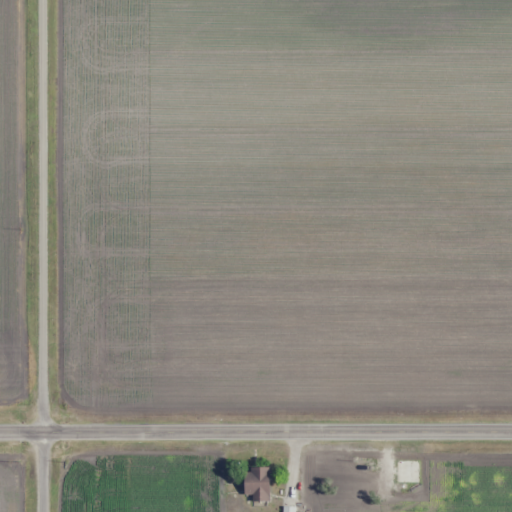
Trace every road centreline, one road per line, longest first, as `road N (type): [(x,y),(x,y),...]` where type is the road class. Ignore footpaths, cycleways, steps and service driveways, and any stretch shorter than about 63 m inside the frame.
road 1 (tertiary): [(0,432),(511,431)]
road 2 (residential): [(42,511),(41,0)]
